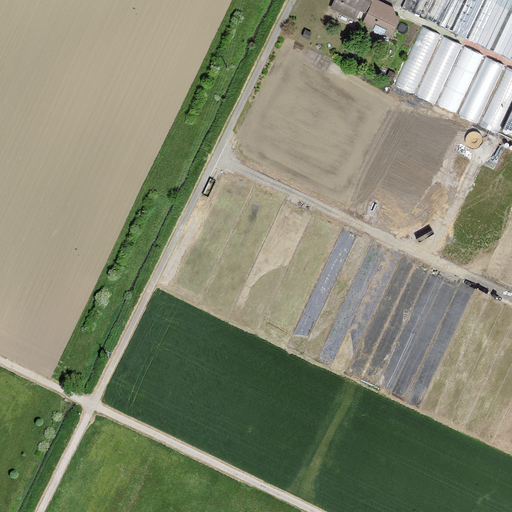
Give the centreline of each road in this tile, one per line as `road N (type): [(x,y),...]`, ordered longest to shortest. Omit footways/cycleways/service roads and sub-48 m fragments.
road 1 (track): [(39,511),(293,0)]
road 2 (track): [(317,511),(0,359)]
